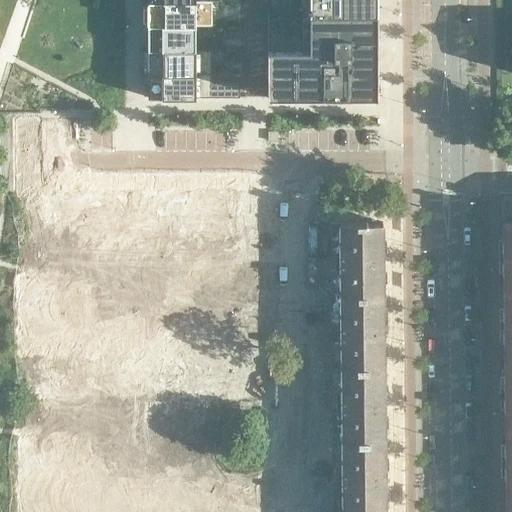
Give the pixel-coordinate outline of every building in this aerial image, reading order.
[(211,1),(195,1),(147,0),(147,6),(143,6),(143,20),(148,20),(148,25),(195,25),(211,25),(211,1)] [(377,0),(309,0),(309,13),(377,13),(377,0)] [(309,13),(267,13),(267,97),(377,97),(377,13),(309,13)] [(195,49),(195,25),(148,25),(147,49),(195,49)] [(211,49),(195,49),(147,49),(147,73),(211,72),(211,49)] [(147,73),(147,97),(239,97),(239,83),(211,83),(211,72),(147,73)] [(511,289),(511,192),(498,192),(498,223),(502,223),(503,250),(499,250),(499,255),(503,255),(503,262),(503,289),(511,289)] [(44,227),(18,227),(18,317),(105,317),(105,296),(131,296),(131,205),(44,205),(44,227)] [(384,511),(382,220),(202,221),(204,387),(307,386),(308,511),(384,511)] [(511,357),(511,289),(503,289),(503,319),(499,319),(500,324),(503,324),(503,330),(504,358),(511,357)] [(153,511),(154,353),(24,353),(24,511),(153,511)] [(511,425),(511,357),(504,358),(504,387),(500,387),(500,392),(504,392),(504,426),(511,425)] [(511,494),(511,425),(504,426),(505,455),(501,455),(501,460),(505,460),(505,494),(511,494)]
